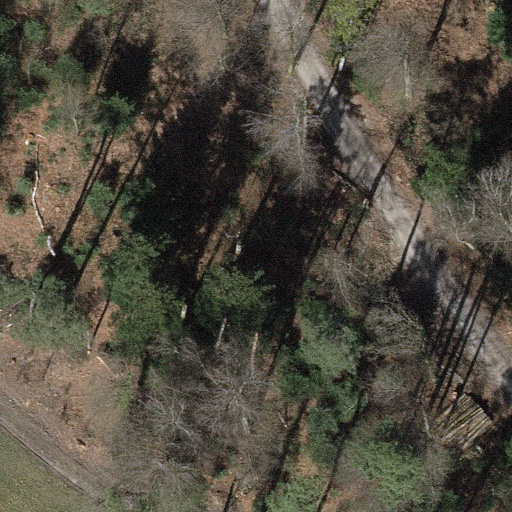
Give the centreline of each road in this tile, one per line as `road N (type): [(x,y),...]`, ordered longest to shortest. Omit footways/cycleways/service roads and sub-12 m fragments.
road 1 (track): [(511,372),(274,0)]
road 2 (track): [(0,407),(136,511)]
